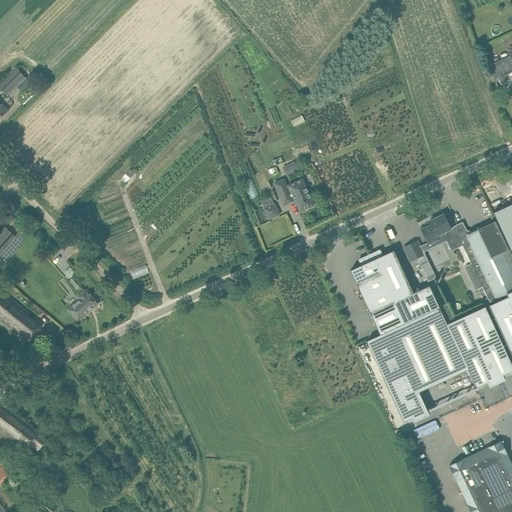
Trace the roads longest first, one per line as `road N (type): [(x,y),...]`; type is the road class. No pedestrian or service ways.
road 1 (unclassified): [(147,319),(511,152)]
road 2 (unclassified): [(0,172),(147,319)]
road 3 (unclassified): [(0,399),(147,319)]
road 4 (unclassified): [(499,412),(426,447),(456,511)]
